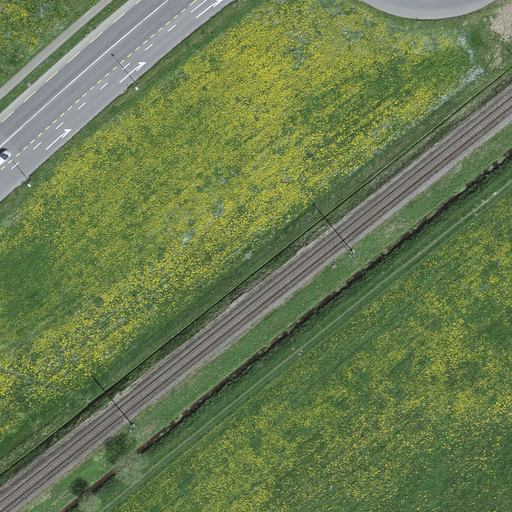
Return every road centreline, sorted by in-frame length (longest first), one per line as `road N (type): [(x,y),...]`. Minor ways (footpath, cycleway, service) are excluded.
road 1 (track): [(130,511),(511,205)]
road 2 (tertiary): [(84,72),(218,0)]
